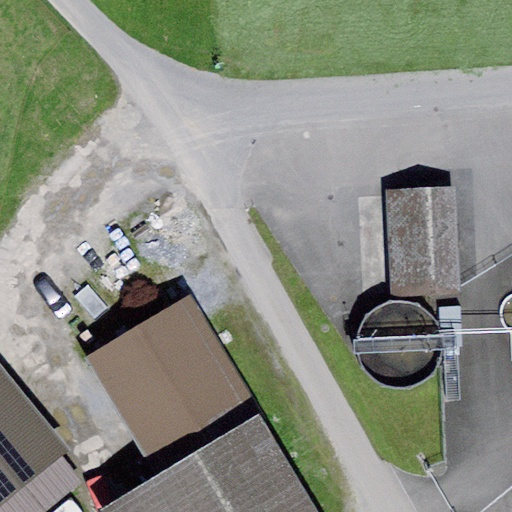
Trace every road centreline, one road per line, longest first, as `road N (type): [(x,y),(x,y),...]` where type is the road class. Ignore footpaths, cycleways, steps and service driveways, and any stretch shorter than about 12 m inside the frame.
road 1 (track): [(66,0),(153,91),(387,511)]
road 2 (track): [(153,91),(0,274)]
road 3 (track): [(0,303),(120,476)]
